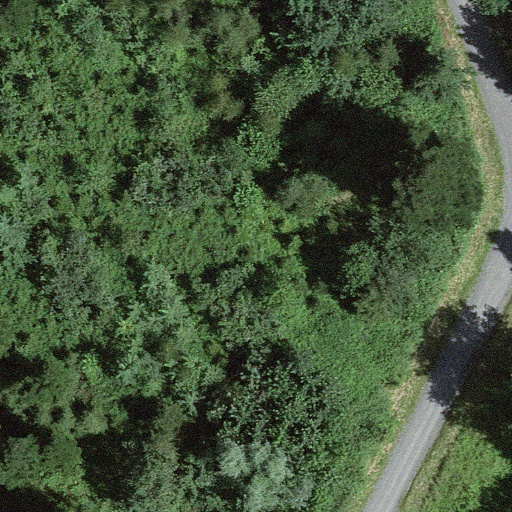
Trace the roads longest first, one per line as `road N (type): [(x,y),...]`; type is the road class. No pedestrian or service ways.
road 1 (track): [(375,511),(511,250)]
road 2 (track): [(511,121),(467,0)]
